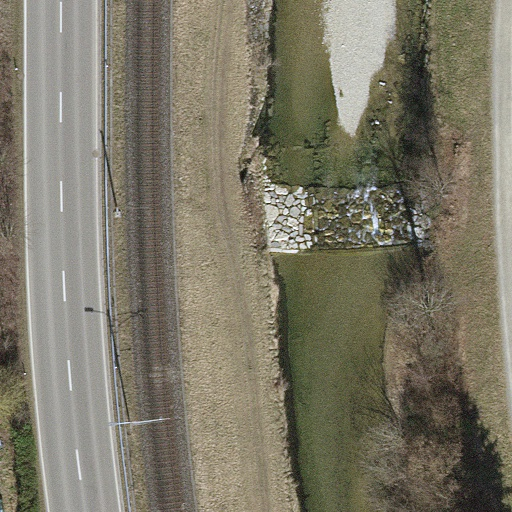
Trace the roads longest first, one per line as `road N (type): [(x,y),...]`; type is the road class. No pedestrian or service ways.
road 1 (primary): [(85,511),(60,174),(63,0)]
road 2 (track): [(509,0),(503,128),(511,284)]
